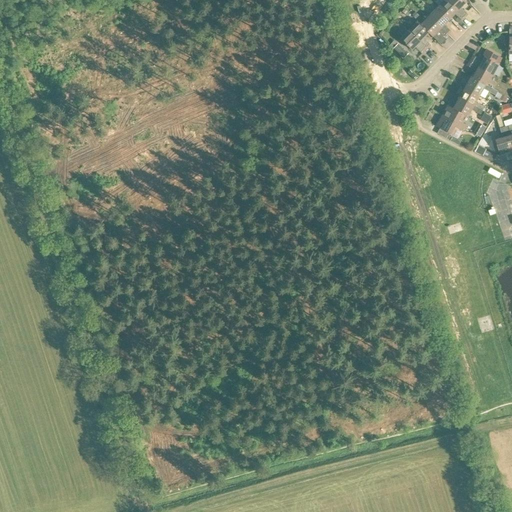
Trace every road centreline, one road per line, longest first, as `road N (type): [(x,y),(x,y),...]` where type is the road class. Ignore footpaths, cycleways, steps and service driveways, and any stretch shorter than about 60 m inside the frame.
road 1 (track): [(150,511),(0,61)]
road 2 (residential): [(511,16),(478,26),(425,81),(397,86),(387,80),(368,31),(381,0)]
